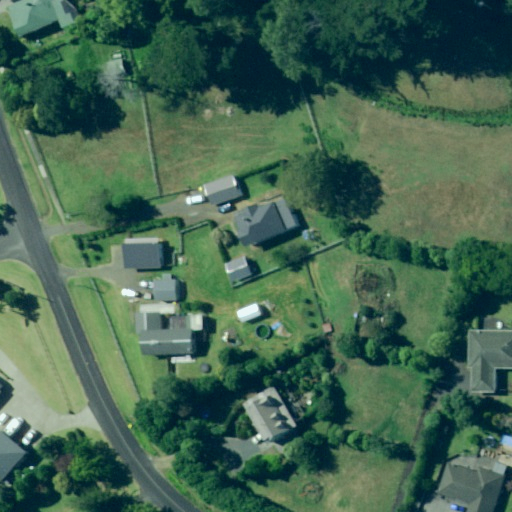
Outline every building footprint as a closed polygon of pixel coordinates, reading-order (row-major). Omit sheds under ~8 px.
[(76,4),(72,0),(25,0),(13,6),(18,17),(20,22),(26,36),(64,19),(68,27),(85,19),(81,8),(76,4)] [(187,25),(201,21),(199,14),(185,18),(187,25)] [(124,58),(110,62),(113,75),(127,71),(124,58)] [(163,58),(152,58),(151,68),(163,69),(163,58)] [(232,201),(247,195),(240,174),(210,184),(211,185),(218,205),(232,201)] [(255,247),(296,229),(296,228),(305,224),(299,208),(302,207),(298,196),(284,201),(284,200),(268,207),(267,203),(261,206),(243,214),(249,228),(247,229),(248,231),(249,234),(255,247)] [(249,260),(234,265),(240,282),(254,278),(249,260)] [(160,300),(180,300),(180,279),(159,279),(160,300)] [(275,311),(272,302),(259,306),(262,315),(275,311)] [(166,329),(166,316),(166,312),(141,312),(141,332),(141,333),(152,333),(153,355),(202,353),(202,343),(201,328),(172,329),(166,329)] [(511,329),(511,330),(479,330),(473,330),(473,346),(472,354),(473,367),(476,367),(476,369),(476,392),(497,392),(501,392),(501,368),(511,367),(511,329)] [(35,452),(32,450),(5,426),(0,432),(0,400),(8,391),(5,388),(8,385),(0,377),(0,474),(11,484),(19,475),(17,473),(29,458),(35,452)] [(280,386),(249,404),(274,448),(305,429),(280,386)] [(469,511),(497,511),(508,476),(482,468),(481,472),(449,462),(440,493),(472,502),(469,511)]
